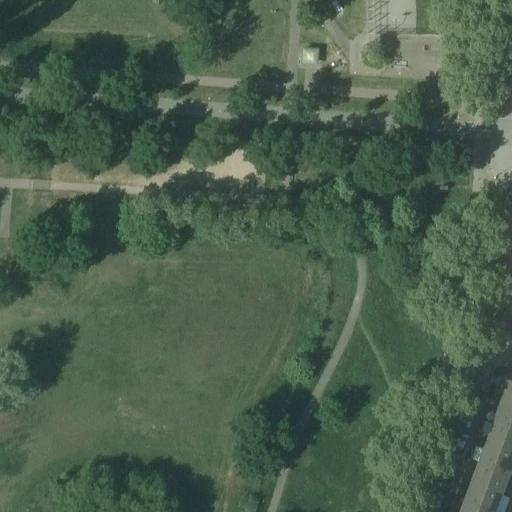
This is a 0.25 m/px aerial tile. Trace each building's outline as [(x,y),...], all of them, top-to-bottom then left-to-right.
[(460,235),(461,227),(454,226),(453,234),(460,235)] [(511,383),(509,382),(501,403),(511,406),(511,383)] [(511,430),(511,406),(501,403),(494,423),(511,430)] [(486,444),(511,453),(511,430),(494,423),(486,444)] [(511,476),(511,472),(511,453),(486,444),(479,464),(511,476)] [(471,485),(503,497),(511,476),(479,464),(471,485)] [(482,511),(497,511),(503,497),(471,485),(464,505),(482,511)]
